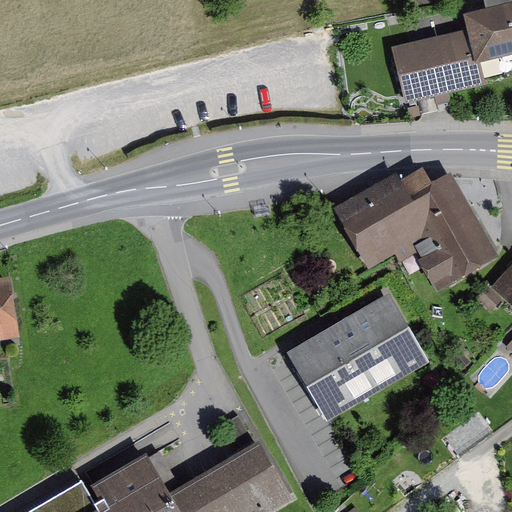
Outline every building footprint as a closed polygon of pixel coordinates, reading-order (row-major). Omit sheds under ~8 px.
[(391,52),(405,109),(486,89),(481,68),(511,60),(511,6),(466,18),(469,33),(391,52)] [(337,214),(370,274),(436,237),(443,251),(418,265),(433,293),(493,261),(451,183),(411,205),(397,181),(337,214)] [(511,302),(511,269),(496,288),(511,302)] [(0,345),(20,342),(11,281),(0,283),(0,345)] [(388,298),(287,356),(326,424),(427,366),(388,298)] [(422,437),(445,467),(487,435),(465,405),(422,437)] [(256,443),(170,493),(180,511),(258,511),(287,495),(256,443)] [(83,482),(31,511),(180,511),(170,493),(149,458),(89,493),(83,482)]
